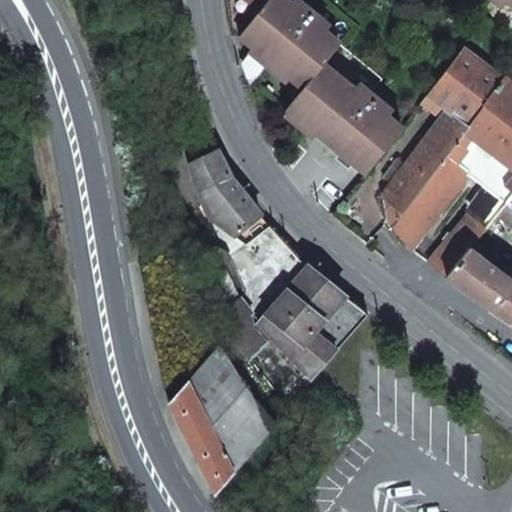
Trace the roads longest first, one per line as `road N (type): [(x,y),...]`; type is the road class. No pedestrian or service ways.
road 1 (secondary): [(177,511),(119,394),(49,66),(13,0)]
road 2 (residential): [(381,297),(306,230),(241,134),(204,38),(201,0)]
road 3 (residential): [(511,396),(381,297)]
road 4 (residential): [(381,297),(443,289),(511,337)]
